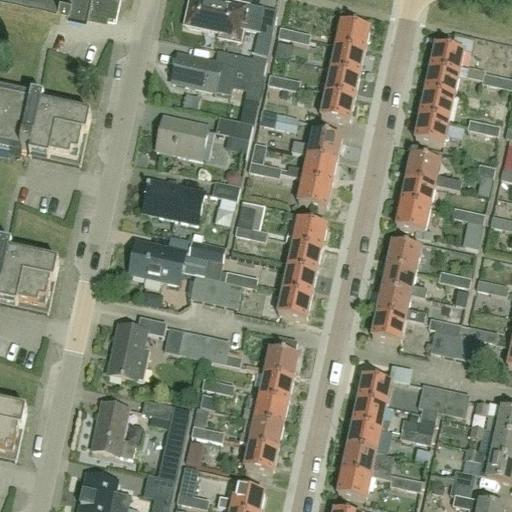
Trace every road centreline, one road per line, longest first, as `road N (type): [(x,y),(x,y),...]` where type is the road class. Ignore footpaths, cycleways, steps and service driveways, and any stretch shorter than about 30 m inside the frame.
road 1 (residential): [(151,0),(38,511)]
road 2 (residential): [(302,511),(414,0)]
